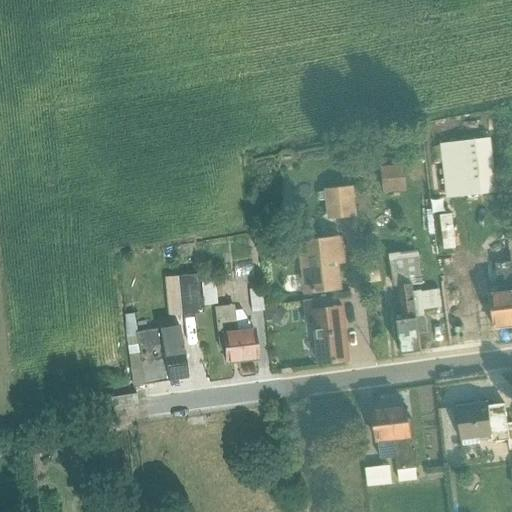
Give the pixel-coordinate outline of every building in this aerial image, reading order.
[(455,141),(456,198),(510,197),(509,140),(455,141)] [(349,188),(321,190),(322,218),(350,217),(349,188)] [(425,193),(398,201),(402,216),(430,208),(425,193)] [(508,216),(469,217),(470,253),(510,252),(508,216)] [(305,293),(346,290),(341,237),(300,240),(305,293)] [(403,256),(408,287),(437,282),(432,251),(403,256)] [(511,258),(511,251),(498,253),(503,287),(511,285),(511,258)] [(157,286),(158,270),(143,269),(142,285),(157,286)] [(206,314),(202,275),(183,277),(187,315),(206,314)] [(511,329),(511,291),(493,294),(498,331),(511,329)] [(317,366),(351,362),(345,306),(310,310),(317,366)] [(226,363),(260,361),(258,329),(238,331),(236,308),(222,309),(226,363)] [(307,312),(278,313),(278,334),(308,333),(307,312)] [(152,315),(139,315),(140,342),(153,342),(152,315)] [(403,355),(422,352),(418,317),(399,320),(403,355)] [(171,384),(191,381),(183,327),(163,330),(171,384)] [(378,441),(413,436),(408,401),(373,406),(378,441)] [(511,421),(503,422),(502,404),(487,406),(485,401),(452,406),(453,454),(459,454),(460,464),(480,463),(479,442),(505,442),(507,450),(511,449),(511,421)] [(387,465),(364,467),(366,486),(390,483),(387,465)] [(414,468),(395,469),(396,480),(415,480),(414,468)]
